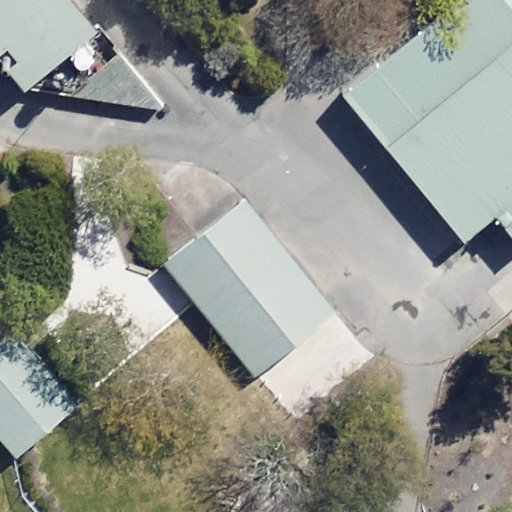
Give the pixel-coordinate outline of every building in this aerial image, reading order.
[(102,48),(64,0),(0,0),(0,92),(18,115),(102,48)] [(510,255),(511,253),(511,0),(453,0),(329,106),(452,250),(484,223),(510,255)] [(332,318),(244,201),(155,267),(242,385),(332,318)] [(82,378),(20,307),(0,324),(0,417),(16,436),(82,378)] [(206,511),(99,390),(17,462),(61,511),(206,511)]
